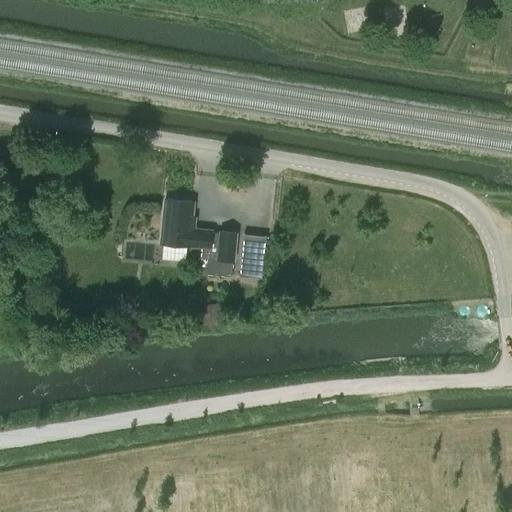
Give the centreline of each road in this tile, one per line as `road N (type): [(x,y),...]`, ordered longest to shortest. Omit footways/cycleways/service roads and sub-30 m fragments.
road 1 (unclassified): [(511,361),(488,229),(466,203),(435,188),(0,115)]
road 2 (unclassified): [(0,441),(386,383),(511,378)]
